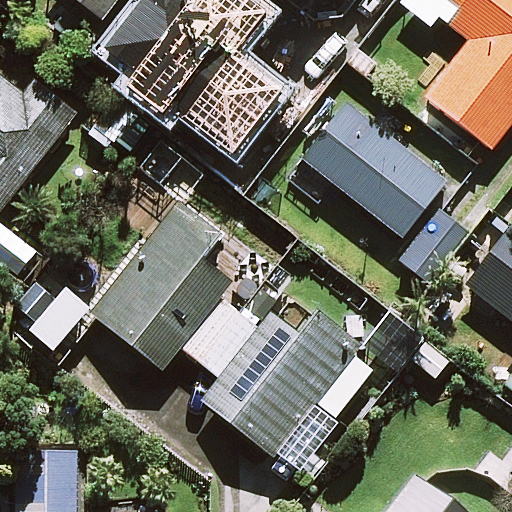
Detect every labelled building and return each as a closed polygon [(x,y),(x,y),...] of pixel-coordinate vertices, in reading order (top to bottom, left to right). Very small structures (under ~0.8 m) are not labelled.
[(117,0),(80,0),(103,18),(117,0)] [(511,120),(511,0),(402,0),(401,2),(431,25),(439,15),(470,38),(427,97),(493,146),(511,120)] [(0,214),(79,112),(32,76),(24,87),(0,69),(0,214)] [(151,126),(121,102),(100,129),(130,152),(151,126)] [(447,180),(350,103),(306,158),(403,236),(447,180)] [(238,310),(222,297),(237,277),(209,256),(224,236),(178,200),(93,311),(164,367),(181,345),(221,376),(204,399),(275,454),(273,457),(294,474),(376,368),(312,319),(300,333),(270,310),(258,326),(238,310)] [(470,232),(440,207),(399,256),(429,281),(470,232)] [(511,228),(468,284),(511,319),(511,228)] [(77,511),(80,450),(18,449),(15,511),(77,511)] [(329,511),(350,485),(325,465),(302,494),(325,511),(329,511)] [(473,511),(419,470),(386,511),(473,511)]
